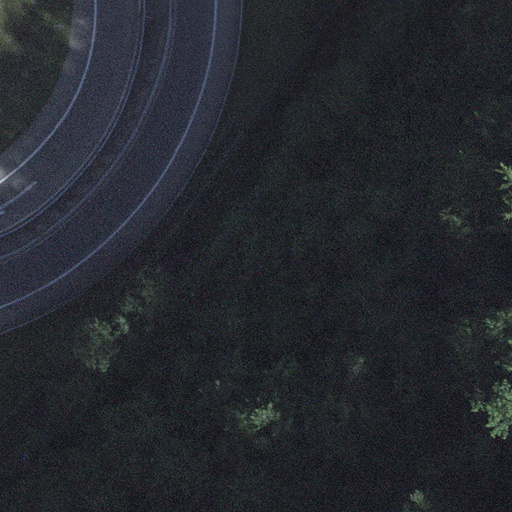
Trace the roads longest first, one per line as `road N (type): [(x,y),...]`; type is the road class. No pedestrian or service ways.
road 1 (track): [(379,0),(0,470)]
road 2 (trunk): [(0,286),(76,243),(131,189),(177,109),(192,60),(196,0)]
road 3 (trunk): [(119,0),(114,55),(88,124),(39,181),(0,210)]
